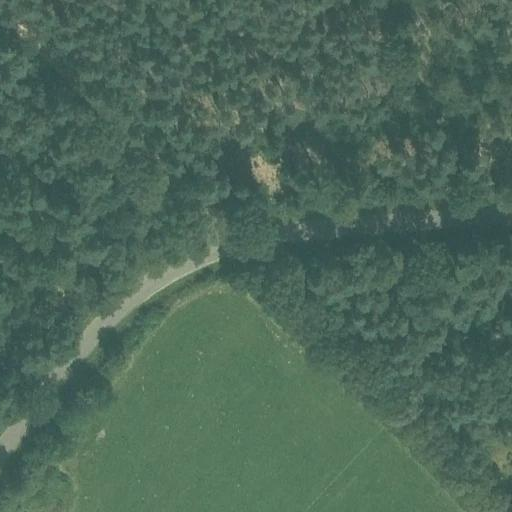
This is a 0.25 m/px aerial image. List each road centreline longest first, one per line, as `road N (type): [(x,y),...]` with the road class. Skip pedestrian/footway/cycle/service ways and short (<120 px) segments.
road 1 (track): [(0,21),(215,232),(242,242),(278,283),(351,325),(511,482)]
road 2 (unclassified): [(0,456),(118,309),(185,261),(280,233),(511,212)]
